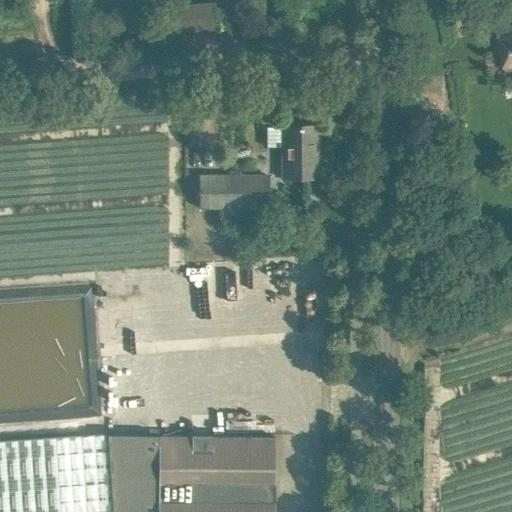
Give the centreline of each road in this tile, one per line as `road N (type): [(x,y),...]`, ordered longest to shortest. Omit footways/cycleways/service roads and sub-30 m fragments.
road 1 (tertiary): [(386,511),(391,53)]
road 2 (unclassified): [(0,81),(391,53)]
